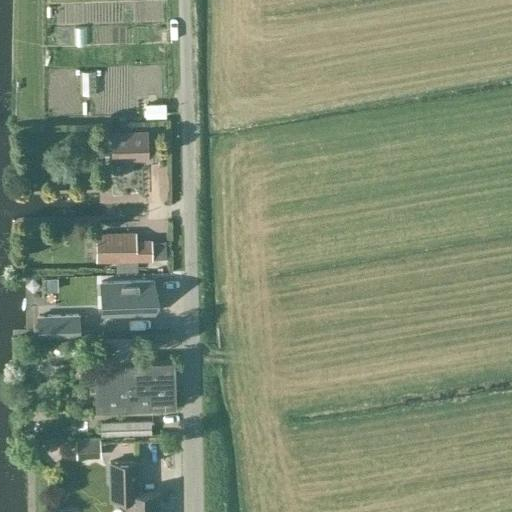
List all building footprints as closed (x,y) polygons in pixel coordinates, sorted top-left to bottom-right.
[(141,97),(142,111),(164,110),(163,96),(141,97)] [(146,131),(112,132),(113,158),(147,157),(146,131)] [(95,232),(95,261),(151,261),(151,237),(135,238),(134,231),(95,232)] [(152,234),(152,254),(162,254),(163,234),(152,234)] [(152,280),(100,281),(101,312),(153,311),(152,280)] [(37,336),(79,335),(78,314),(36,315),(37,336)] [(104,342),(132,340),(131,330),(103,332),(104,342)] [(95,363),(96,383),(90,383),(90,390),(96,389),(96,405),(173,402),(172,360),(95,363)] [(150,420),(100,421),(101,436),(150,434),(150,420)] [(100,438),(74,439),(76,458),(101,457),(100,438)] [(136,460),(109,460),(110,481),(112,481),(113,499),(127,498),(127,511),(158,511),(158,491),(137,492),(136,460)]
